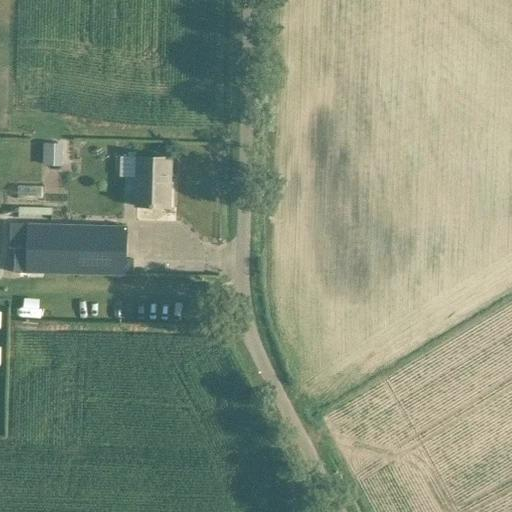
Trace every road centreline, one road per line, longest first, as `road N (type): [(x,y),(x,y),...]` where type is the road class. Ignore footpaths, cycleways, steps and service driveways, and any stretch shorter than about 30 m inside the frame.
road 1 (unclassified): [(336,511),(255,356),(243,285),(252,0)]
road 2 (track): [(0,288),(216,295),(243,285)]
